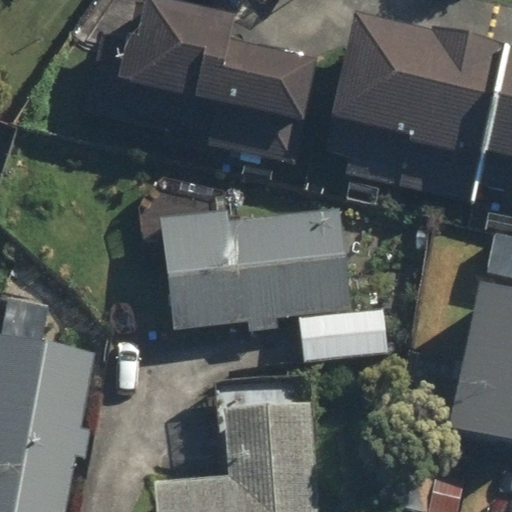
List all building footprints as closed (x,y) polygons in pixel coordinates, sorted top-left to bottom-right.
[(193,0),(246,34),(267,0),(193,0)] [(302,93),(210,74),(217,39),(127,22),(120,56),(89,50),(73,128),(286,170),(302,93)] [(511,79),(507,79),(509,68),(328,40),(308,167),(323,169),(318,201),(376,210),(374,225),(511,246),(511,79)] [(339,322),(339,316),(333,316),(332,226),(221,228),(221,201),(146,202),(147,233),(149,328),(155,328),(155,346),(190,346),(190,340),(211,340),(211,335),(233,335),(234,346),(262,345),(261,332),(288,332),(288,371),(377,369),(376,315),(360,316),(360,321),(339,322)] [(425,456),(487,467),(511,471),(511,312),(453,302),(425,456)] [(64,511),(86,365),(28,357),(33,320),(0,315),(0,511),(64,511)] [(212,426),(205,427),(212,498),(131,506),(131,511),(305,511),(294,396),(210,405),(212,426)]
